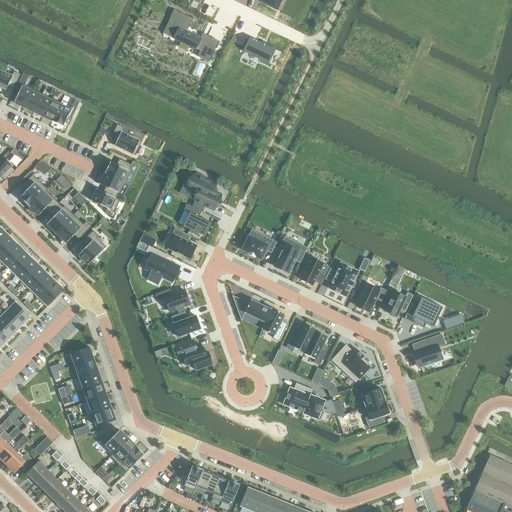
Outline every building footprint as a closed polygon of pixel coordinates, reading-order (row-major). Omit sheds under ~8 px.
[(175,21),(168,36),(173,38),(180,42),(178,47),(187,51),(189,46),(196,49),(199,51),(197,56),(209,62),(214,50),(203,45),(205,40),(201,38),(200,38),(186,31),(192,19),(173,9),(169,18),(170,18),(175,21)] [(224,30),(217,48),(224,51),(231,32),(224,30)] [(218,41),(202,33),(200,37),(205,40),(203,45),(214,50),(218,41)] [(250,36),(243,51),(269,63),(276,49),(250,36)] [(0,69),(0,86),(7,90),(9,86),(13,88),(20,74),(13,70),(11,75),(0,69)] [(22,86),(14,103),(24,108),(32,91),(22,86)] [(32,91),(24,108),(34,113),(42,96),(32,91)] [(42,96),(34,113),(43,117),(51,100),(42,96)] [(51,100),(43,117),(52,121),(60,104),(51,100)] [(60,104),(52,121),(63,126),(71,109),(60,104)] [(117,124),(111,139),(116,141),(114,146),(135,156),(141,141),(122,133),(124,128),(117,124)] [(106,130),(101,127),(98,133),(104,136),(106,130)] [(0,158),(0,178),(1,177),(5,180),(15,170),(11,167),(12,165),(2,156),(0,158)] [(110,162),(105,173),(123,182),(131,165),(119,159),(116,165),(110,162)] [(35,167),(40,171),(45,165),(40,162),(35,167)] [(101,179),(99,183),(106,187),(104,192),(116,198),(123,182),(105,173),(103,172),(100,178),(101,179)] [(195,172),(186,189),(198,195),(192,206),(202,211),(204,207),(213,212),(222,194),(214,190),(217,184),(195,172)] [(26,191),(20,198),(29,207),(45,190),(46,191),(47,189),(33,175),(21,186),(26,191)] [(56,181),(61,186),(65,181),(61,177),(56,181)] [(67,204),(74,197),(73,196),(78,190),(74,186),(61,200),(67,204)] [(96,189),(91,201),(114,212),(119,200),(115,198),(116,198),(104,192),(96,189)] [(45,190),(29,207),(38,216),(45,209),(49,213),(58,203),(46,191),(45,190)] [(53,217),(46,224),(48,225),(47,227),(53,233),(54,231),(56,233),(74,215),(64,206),(63,208),(58,203),(49,213),(53,217)] [(186,204),(177,223),(190,229),(189,231),(197,235),(198,233),(205,237),(211,223),(199,217),(201,211),(186,204)] [(74,215),(56,233),(66,243),(74,235),(79,239),(92,226),(86,221),(83,224),(74,215)] [(108,223),(103,218),(99,223),(104,228),(108,223)] [(115,221),(111,226),(118,231),(121,227),(115,221)] [(175,236),(169,248),(190,259),(196,246),(184,240),(187,234),(175,229),(172,235),(175,236)] [(85,248),(77,255),(88,266),(106,246),(97,237),(98,236),(93,230),(80,244),(85,248)] [(251,230),(241,250),(247,253),(247,254),(254,257),(255,257),(261,260),(266,250),(271,253),(276,242),(251,230)] [(0,258),(16,242),(8,235),(0,242),(0,258)] [(299,251),(293,248),(295,242),(284,237),(278,250),(281,251),(274,267),(288,274),(295,260),(300,262),(305,251),(300,249),(299,251)] [(0,259),(7,267),(23,250),(16,242),(0,258),(0,259)] [(151,255),(145,268),(150,271),(146,280),(147,280),(147,279),(158,284),(157,285),(158,285),(162,277),(172,282),(179,267),(167,261),(170,256),(148,246),(145,252),(151,255)] [(15,274),(31,257),(23,250),(7,267),(15,274)] [(367,269),(370,258),(364,256),(361,268),(367,269)] [(22,282),(39,265),(31,257),(15,274),(22,282)] [(310,257),(299,279),(313,286),(320,273),(325,275),(330,266),(310,257)] [(330,268),(324,279),(330,282),(327,289),(346,298),(359,272),(340,262),(336,271),(330,268)] [(30,289),(46,273),(39,265),(22,282),(30,289)] [(38,297),(54,280),(46,273),(30,289),(38,297)] [(48,307),(64,290),(54,280),(38,297),(48,307)] [(365,284),(354,305),(370,312),(376,299),(381,302),(386,291),(381,288),(380,291),(365,284)] [(169,289),(155,294),(157,301),(163,299),(169,313),(190,306),(184,289),(171,294),(169,289)] [(393,291),(383,311),(397,318),(405,303),(408,305),(413,295),(407,293),(405,297),(393,291)] [(232,295),(232,296),(241,321),(245,313),(265,322),(262,329),(272,309),(271,310),(250,300),(249,303),(232,295)] [(413,298),(404,318),(418,325),(420,320),(426,323),(433,326),(440,312),(442,308),(442,307),(441,307),(432,302),(421,297),(419,301),(413,298)] [(20,326),(30,317),(15,302),(6,312),(20,326)] [(272,309),(262,329),(274,335),(272,338),(279,341),(288,323),(282,320),(284,315),(272,309)] [(0,324),(11,336),(20,326),(6,312),(0,317),(0,324)] [(438,321),(441,330),(460,323),(456,314),(438,321)] [(165,320),(172,340),(200,329),(194,316),(181,320),(179,315),(165,320)] [(0,343),(2,345),(11,336),(0,324),(0,343)] [(295,330),(286,348),(292,351),(294,347),(304,352),(305,353),(315,331),(316,330),(304,324),(300,332),(295,330)] [(304,352),(304,353),(315,359),(314,362),(320,365),(328,347),(323,345),(327,337),(315,331),(305,353),(304,352)] [(414,352),(419,367),(425,365),(426,367),(433,364),(433,363),(443,359),(438,346),(445,344),(442,334),(421,341),(424,348),(414,352)] [(194,340),(175,347),(179,358),(182,357),(185,365),(192,363),(195,370),(212,364),(208,352),(205,354),(202,346),(197,348),(194,340)] [(345,345),(331,360),(355,382),(369,367),(361,359),(363,356),(354,348),(352,351),(345,345)] [(74,366),(94,359),(89,347),(70,354),(74,366)] [(279,364),(285,351),(280,348),(273,361),(279,364)] [(154,352),(156,358),(162,356),(159,350),(154,352)] [(79,378),(98,371),(94,359),(74,366),(79,378)] [(318,382),(324,368),(319,366),(312,380),(318,382)] [(83,390),(102,383),(98,371),(79,378),(83,390)] [(210,385),(213,379),(206,376),(203,382),(210,385)] [(87,403),(107,396),(102,383),(83,390),(87,403)] [(290,388),(283,404),(303,413),(303,414),(311,395),(313,390),(296,383),(293,389),(290,388)] [(371,385),(356,390),(358,396),(361,395),(366,407),(384,401),(380,388),(373,391),(371,385)] [(61,397),(66,395),(63,387),(58,389),(61,397)] [(63,405),(69,403),(66,395),(61,397),(63,405)] [(311,395),(303,414),(317,419),(318,418),(320,419),(323,412),(321,411),(325,401),(311,395)] [(91,415),(111,408),(107,396),(87,403),(91,415)] [(384,401),(366,407),(370,420),(366,421),(368,427),(384,421),(382,415),(388,413),(384,401)] [(7,418),(0,424),(0,426),(3,429),(4,430),(11,423),(22,413),(17,408),(6,418),(7,418)] [(96,427),(115,420),(111,408),(91,415),(96,427)] [(75,438),(90,432),(88,425),(73,431),(75,438)] [(15,427),(8,434),(13,438),(20,431),(15,427)] [(4,430),(0,434),(0,451),(7,444),(8,445),(13,440),(13,439),(13,438),(8,434),(4,430)] [(128,438),(119,430),(113,436),(108,432),(98,442),(112,455),(128,438)] [(7,444),(0,451),(0,459),(4,464),(16,453),(18,451),(22,448),(21,447),(28,440),(24,435),(16,443),(18,445),(13,450),(8,445),(7,444)] [(46,449),(50,445),(53,442),(47,436),(40,443),(46,449)] [(118,464),(136,446),(128,438),(112,455),(110,456),(118,464)] [(126,472),(144,454),(136,446),(118,464),(126,472)] [(54,464),(61,457),(56,451),(51,456),(53,457),(50,460),(54,464)] [(16,453),(4,464),(13,473),(21,465),(24,467),(32,459),(28,454),(24,454),(21,458),(16,453)] [(482,473),(511,486),(511,464),(491,455),(482,473)] [(66,470),(70,466),(65,460),(60,464),(66,470)] [(36,482),(47,471),(38,462),(27,473),(36,482)] [(192,465),(183,486),(194,491),(196,486),(203,469),(192,465)] [(75,479),(79,474),(73,468),(69,472),(75,479)] [(203,469),(196,486),(205,490),(211,473),(203,469)] [(45,490),(56,480),(47,471),(36,482),(45,490)] [(211,473),(205,490),(213,493),(220,476),(211,473)] [(511,486),(482,473),(474,492),(475,492),(511,508),(511,486)] [(213,493),(211,498),(221,502),(229,480),(220,476),(213,493)] [(83,487),(88,483),(82,477),(78,482),(83,487)] [(54,499),(64,489),(56,480),(45,490),(54,499)] [(229,480),(221,502),(231,506),(240,484),(229,480)] [(171,482),(166,487),(172,490),(176,485),(171,482)] [(92,496),(96,492),(91,486),(87,490),(92,496)] [(250,511),(258,491),(247,487),(239,506),(250,511)] [(63,508),(73,497),(64,489),(54,499),(63,508)] [(253,511),(261,511),(268,495),(258,491),(250,511),(253,511)] [(511,511),(511,508),(475,492),(467,509),(472,511),(511,511)] [(102,505),(106,501),(100,495),(96,499),(102,505)] [(273,511),(279,500),(268,495),(261,511),(273,511)] [(66,511),(76,511),(82,506),(73,497),(63,508),(66,511)] [(286,511),(289,504),(279,500),(273,511),(286,511)] [(6,511),(8,510),(0,501),(0,511),(6,511)]
